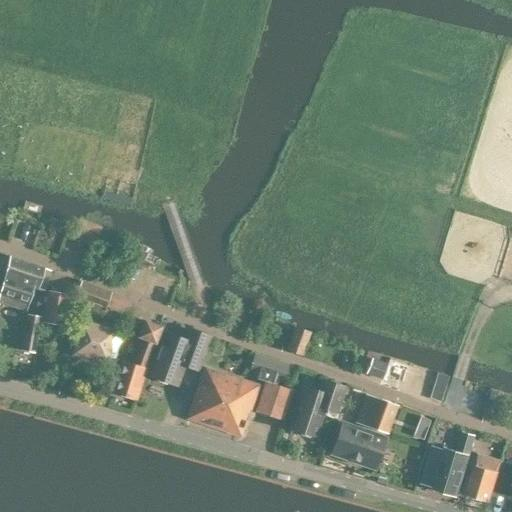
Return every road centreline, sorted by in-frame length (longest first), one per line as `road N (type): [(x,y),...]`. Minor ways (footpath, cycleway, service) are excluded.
road 1 (residential): [(511,433),(0,247)]
road 2 (tertiary): [(459,511),(0,388)]
road 3 (track): [(159,182),(209,329)]
